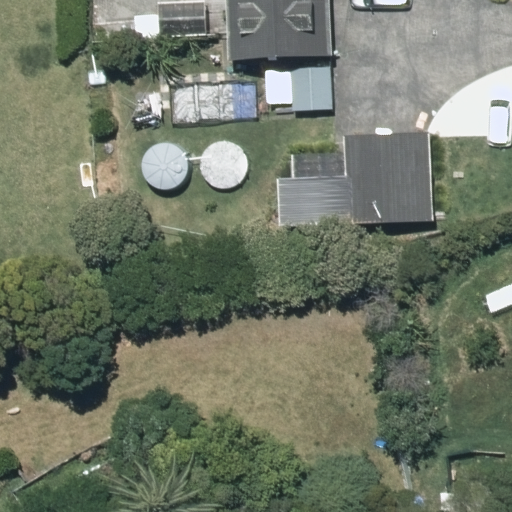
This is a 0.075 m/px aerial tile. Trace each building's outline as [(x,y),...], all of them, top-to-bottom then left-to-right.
[(209,29),(206,0),(189,0),(160,2),(162,31),(209,29)] [(229,0),(232,60),(334,55),(331,0),(229,0)] [(243,116),(242,76),(145,81),(147,119),(243,116)] [(350,134),(353,221),(433,218),(430,131),(350,134)] [(186,204),(154,205),(155,236),(187,235),(186,204)]
